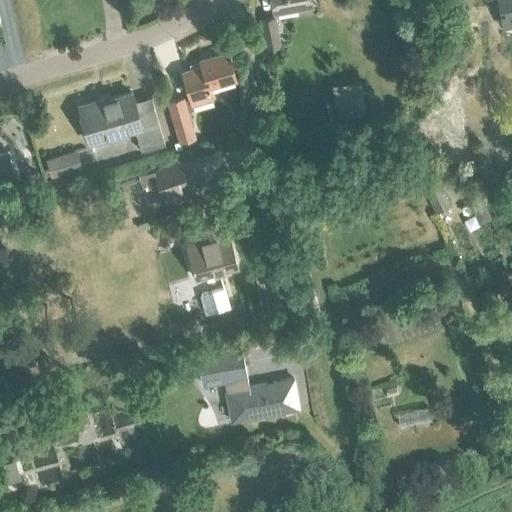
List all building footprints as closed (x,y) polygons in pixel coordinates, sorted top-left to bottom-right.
[(511,0),(498,0),(503,25),(511,23),(511,0)] [(259,17),(264,47),(279,44),(273,14),(259,17)] [(199,60),(201,66),(181,71),(191,104),(211,98),(208,86),(235,78),(227,52),(199,60)] [(333,99),(325,100),(328,118),(337,117),(336,115),(366,111),(360,78),(330,83),(333,99)] [(85,124),(84,124),(89,142),(134,128),(140,150),(163,143),(161,135),(150,96),(133,101),(131,92),(80,107),(85,124)] [(167,100),(179,141),(194,137),(182,95),(167,100)] [(45,158),(51,177),(81,168),(75,149),(45,158)] [(0,182),(3,181),(13,178),(6,151),(0,152),(0,182)] [(141,177),(149,200),(162,196),(186,187),(178,164),(154,172),(141,177)] [(415,177),(420,187),(423,186),(435,212),(451,204),(434,167),(415,177)] [(185,244),(195,277),(235,266),(224,225),(196,233),(198,241),(185,244)] [(209,350),(199,368),(202,383),(224,379),(231,418),(298,407),(293,378),(248,385),(241,345),(209,350)] [(296,483),(285,485),(288,500),(299,497),(296,483)]
